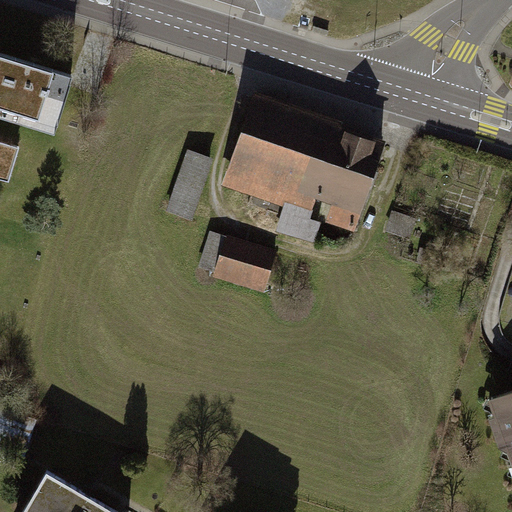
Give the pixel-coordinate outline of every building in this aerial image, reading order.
[(0,122),(61,142),(80,82),(0,57),(0,122)] [(387,140),(255,94),(223,184),(355,231),(387,140)] [(19,160),(0,153),(0,173),(13,178),(19,160)] [(197,218),(215,161),(188,153),(170,210),(197,218)] [(218,260),(211,282),(277,301),(283,278),(218,260)] [(508,445),(511,456),(511,387),(490,396),(497,413),(490,416),(499,441),(508,445)] [(129,511),(49,466),(22,511),(129,511)]
